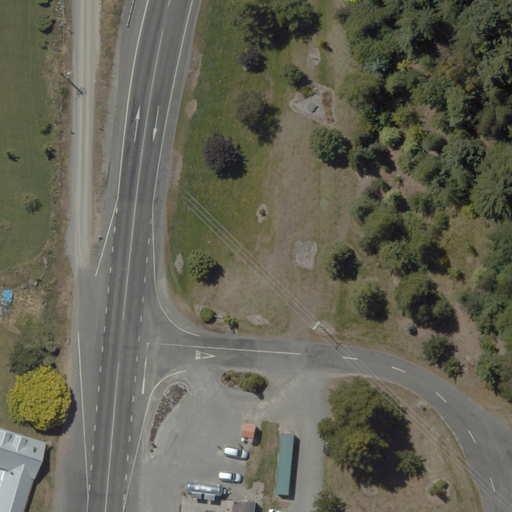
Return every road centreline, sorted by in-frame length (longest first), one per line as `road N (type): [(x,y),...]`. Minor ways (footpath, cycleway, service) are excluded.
road 1 (residential): [(498,511),(472,436),(440,395),(402,370),(354,358),(121,341)]
road 2 (unclassified): [(121,341),(82,267),(83,0)]
road 3 (trunk): [(121,341),(143,132),(170,0)]
road 4 (trunk): [(106,511),(121,341)]
